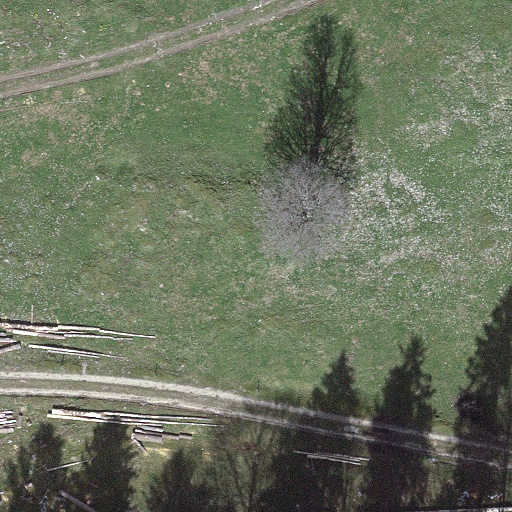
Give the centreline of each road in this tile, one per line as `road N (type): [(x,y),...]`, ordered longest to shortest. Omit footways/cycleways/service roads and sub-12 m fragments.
road 1 (track): [(0,370),(254,402),(511,450)]
road 2 (track): [(0,97),(292,0)]
